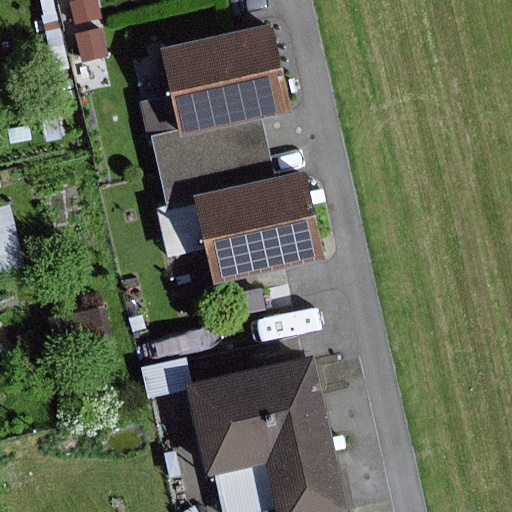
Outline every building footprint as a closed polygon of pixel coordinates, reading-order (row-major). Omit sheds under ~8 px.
[(99,0),(81,0),(72,2),(77,25),(104,19),(99,0)] [(275,25),(172,49),(182,94),(143,103),(152,143),(157,142),(265,117),(295,111),(275,25)] [(103,28),(78,34),(83,62),(109,56),(103,28)] [(279,181),(265,117),(157,142),(171,205),(279,181)] [(171,205),(163,207),(174,257),(217,248),(225,285),(333,260),(313,173),(279,181),(171,205)] [(10,207),(0,209),(0,274),(26,267),(10,207)] [(263,289),(238,295),(244,318),(268,312),(263,289)] [(102,310),(52,321),(59,353),(109,342),(102,310)] [(360,511),(324,358),(197,388),(226,511),(268,511),(284,508),(285,511),(360,511)] [(187,359),(143,369),(150,397),(193,387),(187,359)]
